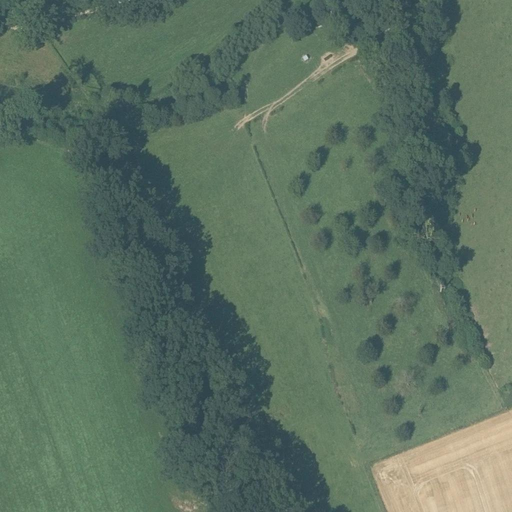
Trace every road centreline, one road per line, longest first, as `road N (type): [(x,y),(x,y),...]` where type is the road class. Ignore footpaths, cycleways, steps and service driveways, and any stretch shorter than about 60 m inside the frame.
road 1 (track): [(406,0),(384,39),(384,72),(424,149),(420,217),(442,280)]
road 2 (track): [(0,23),(32,29),(124,0)]
